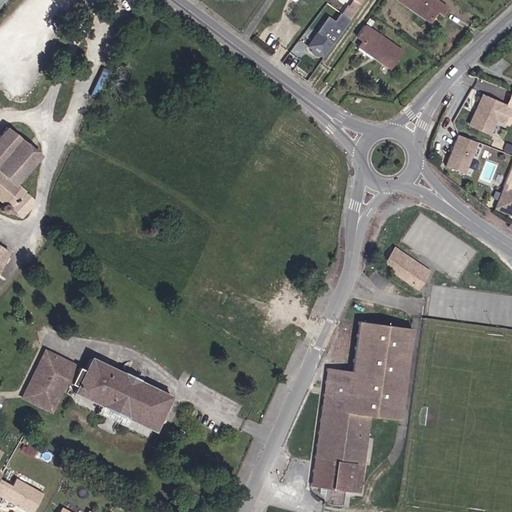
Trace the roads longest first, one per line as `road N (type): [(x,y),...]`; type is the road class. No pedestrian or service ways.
road 1 (tertiary): [(375,180),(344,289),(243,511)]
road 2 (tertiary): [(177,0),(365,140)]
road 3 (tertiary): [(511,19),(404,134)]
road 4 (tertiary): [(511,248),(412,170)]
road 5 (unknown): [(312,103),(379,0)]
